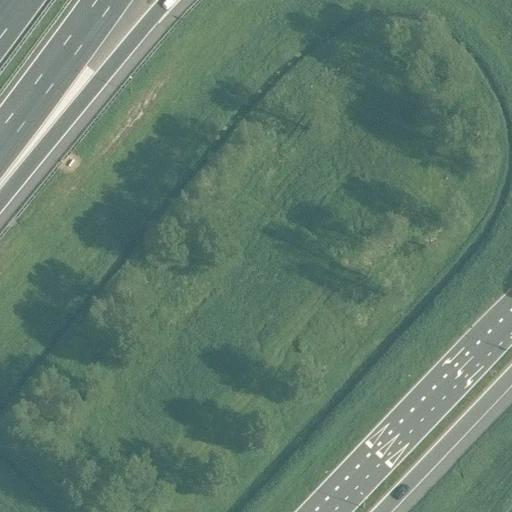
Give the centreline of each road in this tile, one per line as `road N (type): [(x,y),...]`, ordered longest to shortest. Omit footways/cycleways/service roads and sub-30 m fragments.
road 1 (motorway): [(511,309),(321,511)]
road 2 (motorway): [(0,183),(168,0)]
road 3 (motorway): [(378,511),(511,371)]
road 4 (motorway): [(0,135),(99,0)]
